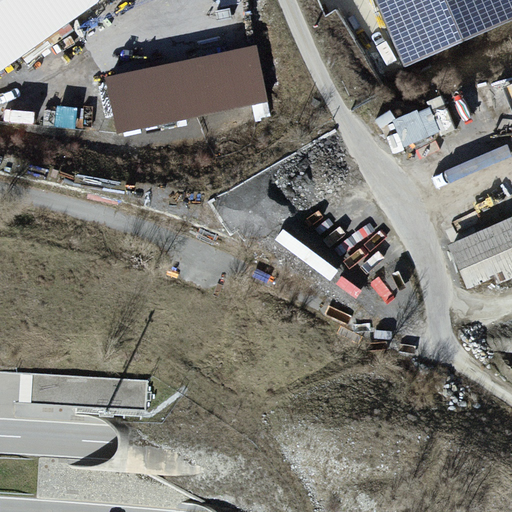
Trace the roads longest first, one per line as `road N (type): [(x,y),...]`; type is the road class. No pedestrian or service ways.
road 1 (motorway): [(511,475),(0,436)]
road 2 (unknown): [(296,0),(321,69),(378,171),(420,179),(469,169),(511,144)]
